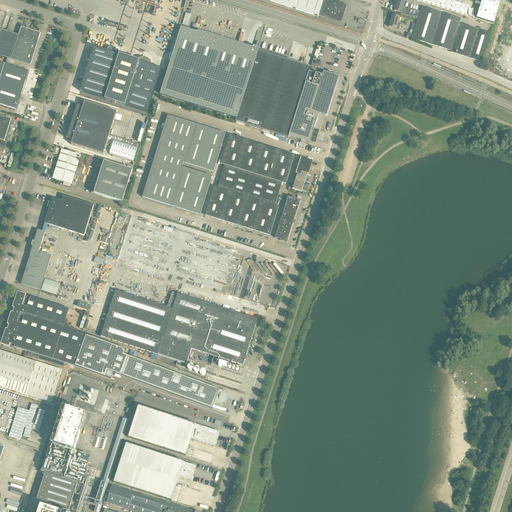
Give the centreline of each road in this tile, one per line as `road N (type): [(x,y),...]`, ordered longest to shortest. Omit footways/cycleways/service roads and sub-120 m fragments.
road 1 (unclassified): [(217,511),(356,79)]
road 2 (residential): [(0,280),(78,32),(72,22),(0,0)]
road 3 (unknown): [(245,426),(117,377),(121,355),(131,351),(241,397)]
road 4 (unknown): [(115,273),(178,283),(231,303),(247,253)]
road 5 (residential): [(511,84),(373,28)]
